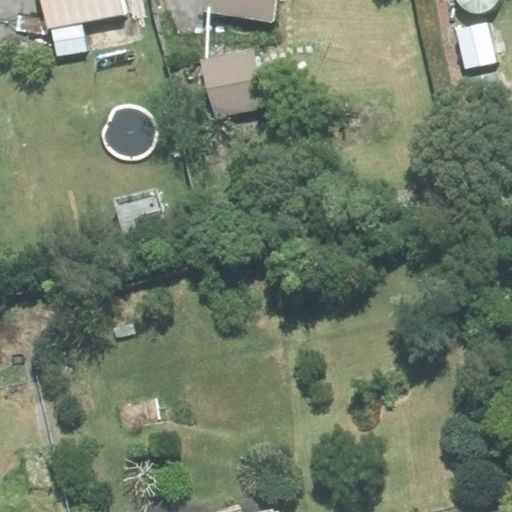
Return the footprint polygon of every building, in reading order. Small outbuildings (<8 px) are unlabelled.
[(121,0),(45,0),(52,33),(54,32),(58,59),(88,53),(84,25),(125,17),(121,0)] [(152,0),(131,0),(134,16),(154,13),(152,0)] [(209,0),(206,21),(271,34),(277,0),(209,0)] [(511,2),(511,0),(464,0),(479,23),(511,2)] [(479,45),(464,48),(469,71),(484,68),(479,45)] [(260,55),(208,66),(219,119),(272,108),(260,55)]
